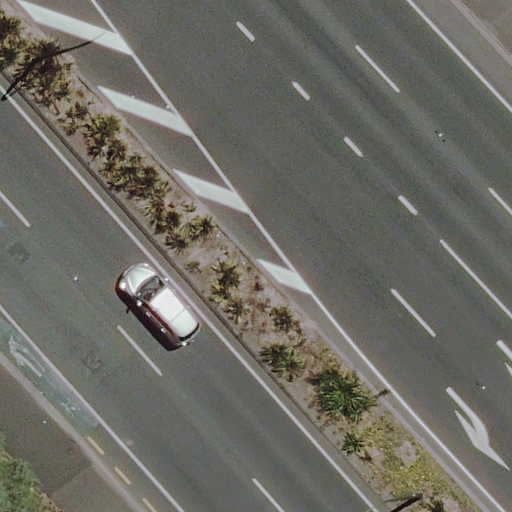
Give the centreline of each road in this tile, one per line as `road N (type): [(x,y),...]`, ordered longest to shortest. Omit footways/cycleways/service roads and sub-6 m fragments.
road 1 (secondary): [(278,511),(0,204)]
road 2 (secondary): [(310,0),(511,215)]
